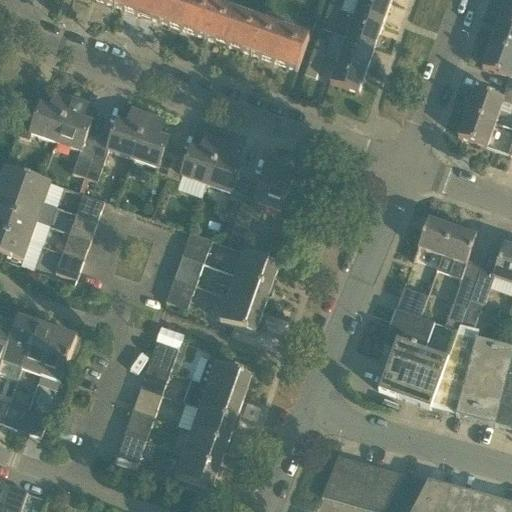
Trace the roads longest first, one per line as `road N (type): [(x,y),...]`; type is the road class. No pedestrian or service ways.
road 1 (residential): [(403,169),(11,29)]
road 2 (residential): [(309,410),(403,169)]
road 3 (residential): [(127,292),(152,300),(172,239),(118,222),(98,283)]
road 4 (residential): [(511,466),(309,410)]
road 5 (residential): [(403,169),(460,0)]
road 6 (residential): [(76,483),(128,340),(115,329)]
road 7 (residential): [(115,329),(21,298),(0,279)]
